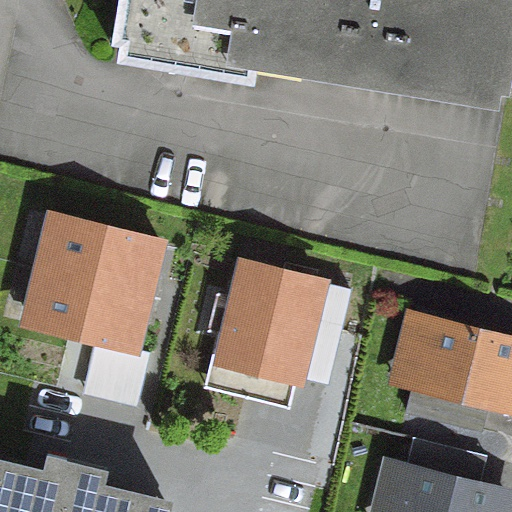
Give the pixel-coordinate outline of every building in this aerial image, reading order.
[(289,59),(299,0),(115,0),(108,45),(191,59),(188,75),(249,85),(254,53),(289,59)] [(511,0),(299,0),(289,59),(287,75),(423,97),(426,82),(504,95),(511,48),(511,0)] [(157,244),(53,219),(40,272),(144,296),(157,244)] [(317,284),(239,265),(215,362),(294,381),(317,284)] [(132,350),(144,296),(40,272),(28,326),(132,350)] [(507,410),(511,391),(511,342),(426,321),(403,413),(423,418),(429,391),(507,410)] [(430,444),(409,439),(391,511),(496,511),(501,492),(423,473),(430,444)] [(0,465),(0,511),(156,511),(159,503),(0,465)]
